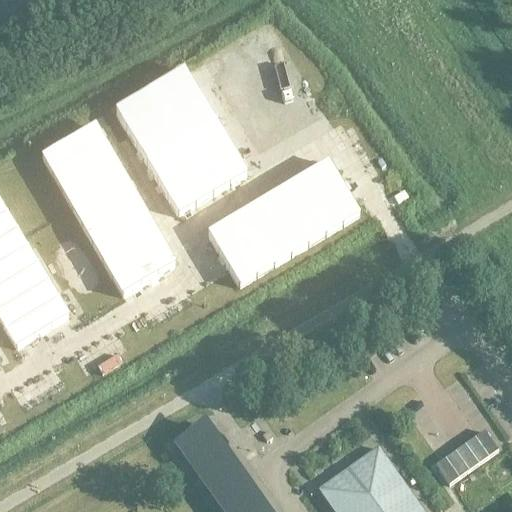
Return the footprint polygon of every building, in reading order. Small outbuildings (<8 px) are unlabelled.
[(200,57),(197,59),(201,65),(210,60),(244,117),(246,115),(249,121),(247,122),(247,123),(249,121),(253,127),(251,128),(251,129),(253,128),(256,133),(254,134),(291,196),(282,202),(285,206),(287,205),(285,202),(295,196),(297,199),(299,198),(298,194),(307,189),(309,192),(312,190),(310,187),(319,182),(321,185),(324,183),(322,180),(331,174),(333,178),(336,176),(334,173),(344,167),(345,170),(348,169),(346,166),(356,160),(358,163),(360,162),(263,24),(202,60),(200,57)] [(0,197),(0,198),(13,220),(202,109),(182,76),(183,76),(180,69),(177,71),(179,74),(0,179),(0,197)] [(240,250),(163,296),(183,329),(182,329),(185,336),(188,334),(186,331),(275,279),(277,282),(279,280),(275,274),(274,274),(263,255),(260,256),(266,266),(253,273),(240,250)] [(0,441),(145,356),(147,359),(149,357),(145,351),(144,351),(125,319),(0,392),(0,441)] [(385,401),(383,402),(459,511),(490,511),(491,511),(507,501),(508,502),(510,501),(509,499),(511,496),(511,464),(440,362),(437,364),(439,366),(432,370),(431,368),(428,370),(430,372),(423,377),(422,375),(419,377),(420,378),(405,389),(403,388),(401,390),(402,391),(396,396),(394,394),(392,396),(393,398),(386,402),(385,401)] [(210,422),(201,429),(175,448),(220,511),(264,511),(223,452),(228,449),(222,440),(221,441),(212,429),(214,428),(210,422)] [(421,511),(378,450),(318,493),(331,511),(421,511)]
